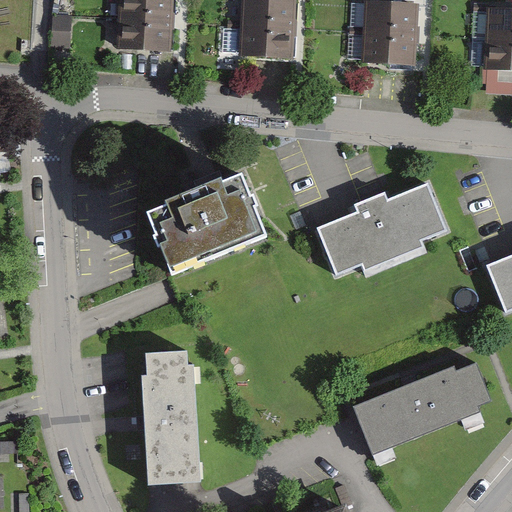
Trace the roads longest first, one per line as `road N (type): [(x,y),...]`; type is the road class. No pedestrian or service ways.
road 1 (residential): [(511,139),(148,100),(53,103)]
road 2 (residential): [(97,511),(61,393),(47,149),(53,103)]
